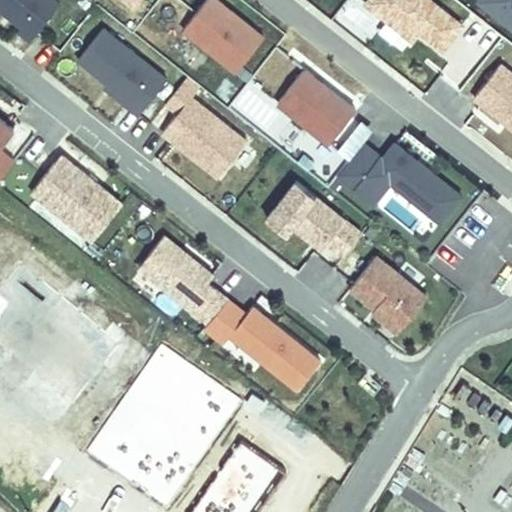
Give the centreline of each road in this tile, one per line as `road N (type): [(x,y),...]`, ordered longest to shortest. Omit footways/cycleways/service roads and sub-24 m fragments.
road 1 (residential): [(423,387),(0,63)]
road 2 (residential): [(276,0),(511,186)]
road 3 (residential): [(423,387),(345,511)]
road 4 (residential): [(511,308),(461,339),(423,387)]
